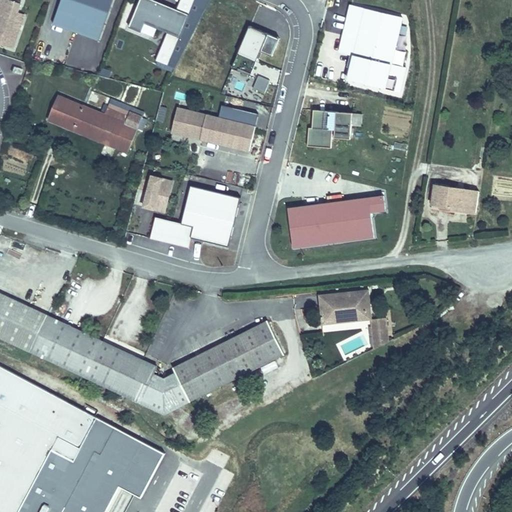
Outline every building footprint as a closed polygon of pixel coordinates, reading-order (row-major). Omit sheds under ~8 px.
[(59,0),(52,19),(98,36),(111,0),(59,0)] [(188,13),(159,0),(138,0),(131,15),(143,20),(178,35),(188,13)] [(0,13),(5,15),(8,6),(0,3),(0,13)] [(5,33),(14,9),(8,6),(5,15),(0,13),(0,42),(9,46),(12,35),(5,33)] [(355,57),(367,10),(352,6),(340,53),(355,57)] [(400,94),(406,70),(391,66),(403,19),(367,10),(355,57),(349,82),(400,94)] [(143,20),(131,15),(128,23),(139,29),(143,20)] [(251,26),(238,54),(256,62),(269,34),(251,26)] [(15,65),(13,71),(22,73),(24,67),(15,65)] [(259,75),(253,88),(264,94),(270,81),(259,75)] [(95,143),(104,120),(58,101),(48,124),(95,143)] [(104,120),(95,143),(128,157),(143,121),(109,107),(104,120)] [(177,109),(170,133),(248,153),(254,129),(177,109)] [(331,133),(334,134),(334,136),(350,138),(352,117),(313,113),(311,131),(308,131),(306,149),(330,151),(331,133)] [(362,126),(362,114),(354,113),(354,126),(362,126)] [(150,177),(141,207),(151,210),(152,206),(163,209),(169,188),(158,185),(160,180),(150,177)] [(158,185),(169,188),(170,183),(160,180),(158,185)] [(511,183),(504,183),(502,204),(511,205),(511,183)] [(153,219),(148,239),(187,249),(189,239),(226,248),(239,199),(189,186),(179,226),(153,219)] [(476,217),(479,195),(431,188),(428,206),(435,207),(434,211),(476,217)] [(367,201),(369,216),(383,214),(381,199),(367,201)] [(286,211),(290,249),(372,240),(369,216),(367,201),(286,211)] [(0,288),(0,334),(159,410),(281,352),(265,318),(171,360),(176,370),(162,376),(153,372),(157,363),(0,288)] [(321,307),(323,335),(371,330),(368,302),(321,307)] [(384,329),(371,330),(374,357),(386,352),(384,329)] [(41,484),(57,456),(50,452),(53,448),(75,460),(81,448),(91,454),(99,439),(89,434),(98,417),(0,362),(0,511),(16,511),(35,480),(41,484)] [(264,373),(278,368),(276,363),(262,367),(264,373)] [(165,453),(98,417),(89,434),(99,439),(91,454),(81,448),(75,460),(53,448),(50,452),(57,456),(41,484),(35,480),(16,511),(106,511),(119,487),(142,498),(165,453)]
